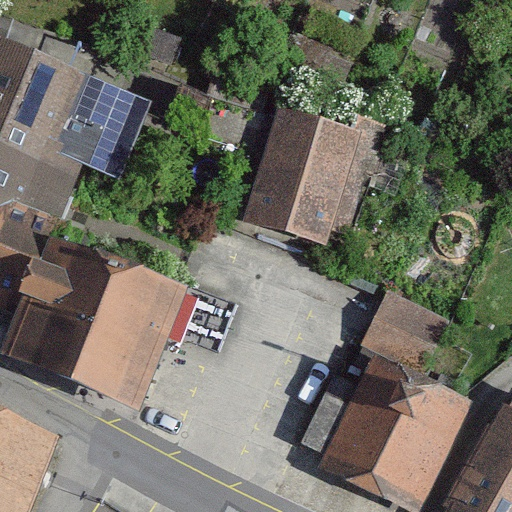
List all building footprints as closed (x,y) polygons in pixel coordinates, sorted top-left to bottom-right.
[(158,91),(0,30),(0,295),(20,303),(1,355),(134,409),(179,292),(93,259),(158,91)] [(354,126),(270,102),(238,211),(322,235),(354,126)] [(470,398),(369,355),(325,458),(425,501),(470,398)] [(511,511),(511,413),(495,403),(432,511),(511,511)] [(0,511),(25,511),(58,432),(0,409),(0,511)]
